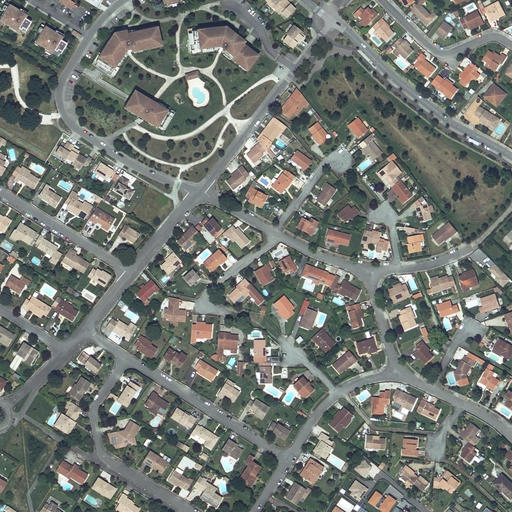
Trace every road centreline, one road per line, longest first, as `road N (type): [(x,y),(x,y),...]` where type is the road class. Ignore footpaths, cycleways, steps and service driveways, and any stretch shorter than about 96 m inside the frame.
road 1 (residential): [(123,0),(89,33),(64,74),(62,112),(95,142),(199,193)]
road 2 (unclassified): [(331,20),(457,125),(511,156)]
road 3 (residential): [(331,20),(199,193)]
road 4 (residential): [(187,511),(101,452),(92,410),(127,356)]
road 5 (residential): [(127,356),(288,457)]
road 6 (residential): [(383,0),(438,52),(452,55),(489,36),(511,42)]
road 7 (residential): [(128,269),(0,192)]
